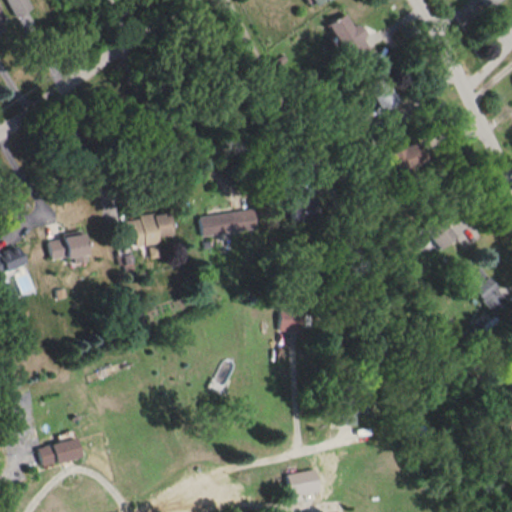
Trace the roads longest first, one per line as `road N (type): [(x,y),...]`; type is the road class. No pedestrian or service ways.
road 1 (residential): [(0,130),(185,0)]
road 2 (residential): [(413,0),(511,187)]
